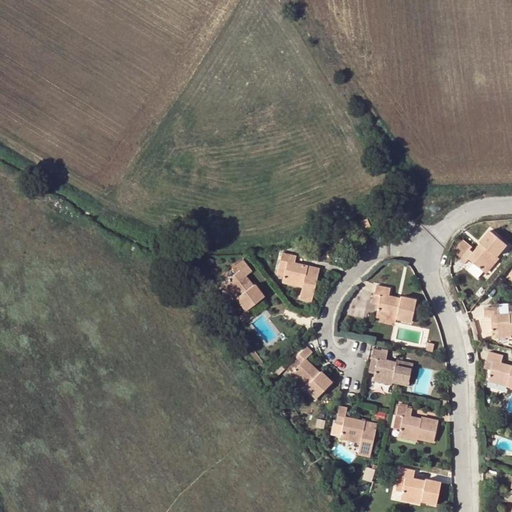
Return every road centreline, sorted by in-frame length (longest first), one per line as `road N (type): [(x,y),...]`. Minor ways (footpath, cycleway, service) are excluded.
road 1 (residential): [(464,213),(432,240),(425,263),(461,338),(470,511)]
road 2 (residential): [(464,213),(390,243),(343,292),(329,342),(357,371)]
